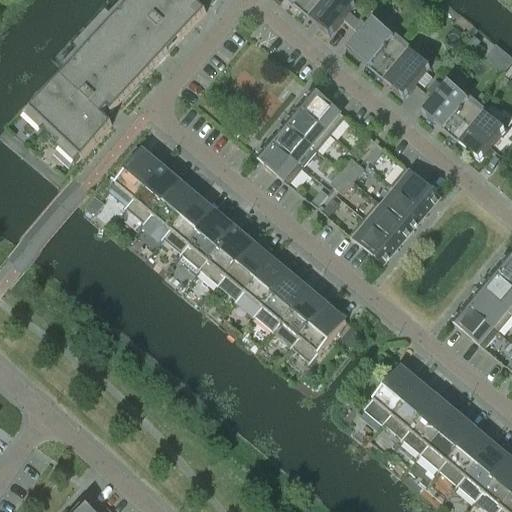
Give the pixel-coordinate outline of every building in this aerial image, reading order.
[(122,0),(59,68),(66,74),(29,113),(30,114),(24,120),(23,120),(74,167),(80,161),(82,162),(111,127),(101,119),(107,113),(110,115),(172,48),(170,46),(175,40),(179,43),(205,15),(188,0),(122,0)] [(282,0),(301,15),(313,0),(282,0)] [(313,0),(301,15),(329,39),(355,8),(345,0),(313,0)] [(376,78),(404,44),(388,30),(385,33),(373,23),(347,54),(376,78)] [(404,44),(376,78),(404,101),(430,71),(418,61),(420,58),(404,44)] [(450,140),(479,107),(462,93),(460,96),(448,86),(422,117),(450,140)] [(299,112),(330,138),(345,121),(321,101),(313,94),(299,112)] [(479,107),(450,140),(479,164),(504,133),(492,123),(495,120),(479,107)] [(316,154),(330,138),(299,112),(285,128),(316,154)] [(285,128),(271,145),(297,166),(302,171),(316,154),(285,128)] [(373,144),(371,143),(366,139),(355,152),(362,158),(373,144)] [(297,166),(271,145),(257,162),(264,168),(282,184),(297,166)] [(384,153),(379,149),(377,148),(366,161),(372,167),(384,153)] [(133,203),(162,169),(153,163),(153,164),(142,154),(108,195),(127,211),(133,203)] [(347,180),(357,167),(351,162),(340,175),(347,180)] [(347,180),(353,185),(363,172),(357,167),(347,180)] [(162,169),(133,203),(127,211),(126,212),(144,227),(180,185),(169,177),(170,176),(162,169)] [(391,189),(422,215),(437,198),(429,192),(429,191),(405,171),(391,189)] [(336,193),(347,180),(340,175),(330,188),(336,193)] [(347,180),(336,193),(342,198),(353,185),(347,180)] [(163,243),(199,200),(191,193),(180,185),(144,227),(163,243)] [(408,232),(422,215),(391,189),(390,189),(395,194),(382,209),(377,205),(408,232)] [(310,207),(314,210),(316,212),(327,198),(321,193),(310,207)] [(181,258),(216,216),(206,207),(207,206),(199,200),(163,243),(181,258)] [(320,216),(322,217),(327,221),(338,207),(332,202),(320,216)] [(394,248),(408,232),(377,205),(363,222),(394,248)] [(200,274),(235,231),(227,225),(226,225),(216,216),(181,258),(200,274)] [(394,248),(363,222),(348,239),(372,259),(380,265),(394,248)] [(200,274),(218,289),(253,248),(242,239),(243,238),(235,231),(200,274)] [(244,295),(272,262),(264,256),(263,256),(253,248),(218,289),(236,304),(244,295)] [(494,275),(511,290),(511,261),(509,258),(494,275)] [(244,295),(263,311),(290,278),(279,270),(280,269),(272,262),(244,295)] [(511,290),(494,275),(480,292),(511,318),(511,290)] [(255,320),(273,336),(280,327),(309,293),(301,286),(300,287),(290,278),(263,311),(255,320)] [(511,318),(480,292),(467,308),(498,335),(511,318)] [(309,293),(280,327),(273,336),(291,351),(327,309),(316,300),(317,300),(309,293)] [(498,335),(467,308),(452,326),(460,332),(478,347),(492,331),(498,335)] [(327,309),(291,351),(310,367),(318,358),(346,325),(345,324),(337,317),(337,318),(327,309)] [(350,330),(339,342),(351,352),(362,340),(350,330)] [(391,419),(419,386),(411,379),(400,370),(365,412),(384,428),(391,419)] [(419,386),(391,419),(384,428),(402,443),(410,434),(437,402),(427,393),(427,392),(419,386)] [(410,434),(428,450),(456,416),(448,410),(447,410),(437,402),(410,434)] [(446,465),(474,432),(463,424),(464,423),(456,416),(420,459),(439,474),(446,465)] [(474,432),(446,465),(439,474),(457,490),(465,481),(493,447),(485,440),(484,441),(474,432)] [(493,447),(465,481),(457,490),(476,505),(511,463),(500,455),(501,454),(493,447)] [(511,464),(511,463),(476,505),(484,511),(501,511),(511,498),(511,464)] [(511,511),(511,498),(501,511),(502,511),(511,511)]
